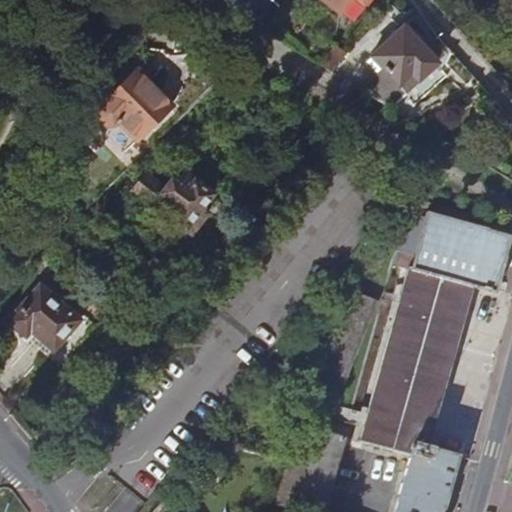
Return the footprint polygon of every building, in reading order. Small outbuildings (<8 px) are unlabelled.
[(352,0),(360,5),(364,0),(319,0),(335,12),(344,0),(352,0)] [(403,28),(371,57),(384,71),(398,87),(411,76),(416,82),(436,65),(403,28)] [(119,124),(137,143),(172,110),(134,70),(98,105),(94,110),(94,116),(96,121),(100,125),(102,127),(109,127),(119,124)] [(388,107),(404,94),(398,87),(384,71),(362,91),(388,107)] [(336,153),(331,149),(81,458),(92,467),(145,509),(386,210),(374,184),(336,153)] [(134,193),(201,245),(228,210),(184,176),(161,158),(146,177),(134,193)] [(407,270),(470,289),(493,295),(510,239),(464,224),(466,216),(434,206),(431,216),(425,214),(410,270),(407,270)] [(470,289),(407,270),(391,327),(454,344),(470,289)] [(8,323),(60,368),(95,328),(84,318),(80,322),(40,288),(8,323)] [(279,509),(290,511),(298,511),(320,434),(323,434),(374,304),(346,292),(334,319),(293,426),(301,429),(279,509)] [(413,443),(425,447),(454,344),(391,327),(359,444),(409,458),(413,443)] [(323,511),(344,440),(323,434),(320,434),(298,511),(323,511)] [(413,443),(409,458),(393,511),(440,511),(441,511),(443,511),(459,457),(449,454),(425,447),(413,443)]
